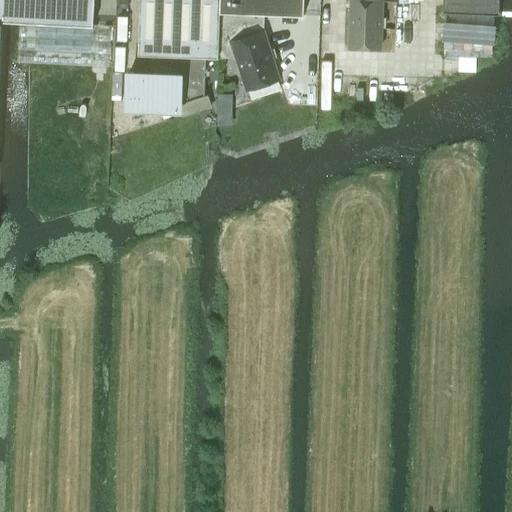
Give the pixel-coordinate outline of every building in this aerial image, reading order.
[(0,0),(0,19),(21,21),(19,60),(110,65),(113,26),(94,25),(95,0),(0,0)] [(126,68),(124,111),(134,111),(134,117),(133,118),(133,119),(179,104),(182,117),(212,107),(208,95),(208,93),(205,94),(206,56),(218,57),(220,12),(220,0),(140,0),(138,54),(145,54),(144,69),(126,68)] [(220,0),(220,12),(265,13),(304,15),(304,0),(220,0)] [(381,47),(383,0),(376,0),(350,0),(349,46),(381,47)] [(444,0),(444,9),(500,12),(500,0),(444,0)] [(220,12),(218,57),(236,57),(246,89),(280,78),(264,30),(265,13),(220,12)]
